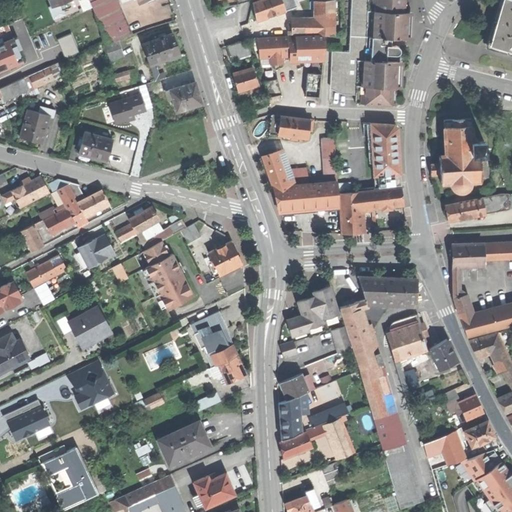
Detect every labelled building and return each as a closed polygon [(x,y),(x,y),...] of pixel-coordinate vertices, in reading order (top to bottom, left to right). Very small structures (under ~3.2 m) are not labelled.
[(49,0),(53,7),(60,4),(63,10),(72,7),(69,0),(70,0),(49,0)] [(90,2),(89,0),(80,0),(85,11),(93,8),(90,2)] [(116,0),(95,0),(90,2),(93,8),(106,41),(130,31),(116,0)] [(255,11),(257,20),(285,10),(284,8),(282,1),(281,0),(259,0),(253,2),(255,11)] [(304,0),(305,9),(313,9),(312,0),(304,0)] [(316,0),(317,11),(317,22),(317,35),(324,35),(335,35),(334,0),(316,0)] [(398,46),(391,45),(391,37),(406,38),(406,27),(407,12),(403,12),(403,0),(351,0),(349,51),(331,50),(330,85),(343,85),(342,94),(356,95),(356,103),(392,105),(393,88),(397,88),(398,62),(387,61),(388,54),(398,54),(400,54),(401,53),(402,52),(402,50),(401,48),(400,47),(400,46),(398,46)] [(511,0),(501,0),(496,19),(488,47),(511,53),(511,0)] [(65,14),(63,10),(60,4),(53,7),(50,8),(55,19),(65,14)] [(146,18),(150,28),(158,25),(154,15),(146,18)] [(309,33),(309,35),(315,35),(317,35),(317,22),(291,22),(291,30),(291,33),(309,33)] [(72,33),(58,39),(66,57),(79,51),(72,33)] [(142,44),(150,66),(170,59),(171,61),(181,57),(180,55),(181,55),(178,45),(174,33),(142,44)] [(315,35),(309,35),(309,36),(298,36),(299,55),(299,59),(316,59),(315,35)] [(322,58),(324,35),(317,35),(315,35),(316,59),(322,58)] [(298,36),(280,37),(281,56),(299,55),(298,36)] [(262,57),(281,56),(280,37),(260,38),(262,57)] [(226,45),(231,60),(251,53),(246,39),(226,45)] [(105,45),(109,61),(124,56),(119,40),(105,45)] [(49,67),(28,76),(34,89),(36,88),(54,80),(49,67)] [(253,67),(233,73),(238,90),(245,88),(258,85),(255,75),(253,67)] [(28,76),(15,82),(18,89),(27,85),(28,88),(27,91),(25,97),(38,92),(36,88),(34,89),(28,76)] [(150,83),(155,96),(165,92),(160,79),(150,83)] [(15,82),(0,89),(0,90),(3,96),(18,89),(15,82)] [(171,90),(177,112),(202,104),(199,93),(196,82),(171,90)] [(311,97),(319,98),(320,84),(312,83),(311,97)] [(5,101),(27,91),(28,88),(27,85),(18,89),(3,96),(5,101)] [(147,91),(142,93),(145,106),(151,104),(147,91)] [(109,103),(116,124),(130,120),(136,118),(134,114),(147,110),(145,106),(142,93),(109,103)] [(41,107),(39,113),(50,115),(49,117),(53,118),(55,111),(41,107)] [(32,141),(42,143),(44,136),(48,137),(50,129),(47,128),(49,117),(50,115),(39,113),(28,110),(21,138),(32,141)] [(270,133),(278,134),(280,115),(272,114),(270,133)] [(308,130),(310,119),(293,117),(280,115),(278,134),(307,138),(308,130)] [(485,140),(476,141),(473,141),(473,137),(472,118),(444,119),(446,155),(440,155),(440,164),(441,174),(441,183),(448,182),(448,185),(450,184),(450,182),(453,182),(453,184),(454,186),(456,189),(459,191),(463,191),(466,190),(469,188),(471,185),(471,181),(473,181),(473,183),(476,183),(476,181),(482,180),(482,178),(481,154),(486,154),(486,153),(485,140)] [(372,123),(374,176),(400,173),(399,154),(397,125),(372,123)] [(97,158),(107,161),(113,140),(84,132),(79,154),(81,154),(89,156),(97,158)] [(336,147),(337,154),(360,154),(360,147),(357,147),(348,147),(348,135),(334,136),(334,147),(336,147)] [(356,135),(348,135),(348,147),(357,147),(356,135)] [(262,156),(273,188),(285,186),(288,186),(283,172),(276,151),(262,156)] [(488,153),(486,153),(486,154),(481,154),(482,178),(489,177),(488,153)] [(337,154),(337,166),(355,166),(360,166),(360,154),(337,154)] [(431,174),(441,174),(440,164),(431,165),(431,174)] [(336,166),(336,175),(355,173),(355,166),(337,166),(336,166)] [(337,181),(338,192),(357,190),(355,173),(336,175),(337,181)] [(374,188),(401,185),(400,173),(374,176),(374,188)] [(20,207),(50,192),(43,180),(41,175),(12,190),(16,198),(20,207)] [(53,191),(57,189),(68,184),(71,182),(60,179),(49,184),(53,191)] [(338,208),(338,192),(337,181),(286,191),(285,186),(273,188),(278,210),(279,209),(281,214),(283,214),(287,213),(286,208),(294,208),(295,212),(303,212),(310,211),(309,206),(317,205),(318,210),(321,210),(326,209),(324,204),(328,204),(329,209),(333,208),(338,208)] [(71,182),(68,184),(78,203),(85,199),(78,184),(71,182)] [(74,222),(77,228),(88,222),(85,216),(78,203),(68,184),(57,189),(67,208),(74,222)] [(401,186),(369,190),(371,209),(403,205),(402,197),(401,186)] [(5,203),(16,198),(12,190),(2,195),(5,203)] [(85,199),(78,203),(85,216),(97,210),(108,204),(101,190),(85,199)] [(369,190),(360,191),(361,210),(371,209),(369,190)] [(338,193),(341,233),(362,232),(361,210),(360,191),(338,193)] [(483,197),(483,198),(486,214),(509,210),(509,194),(501,193),(483,197)] [(448,217),(449,221),(486,214),(483,198),(446,205),(447,209),(448,217)] [(136,233),(141,230),(158,221),(160,220),(152,206),(144,210),(135,215),(129,219),(132,224),(136,233)] [(133,212),(135,215),(144,210),(142,207),(137,210),(133,212)] [(67,208),(60,212),(67,226),(74,222),(67,208)] [(44,220),(51,234),(59,230),(67,226),(60,212),(44,220)] [(182,219),(169,226),(173,234),(180,231),(186,227),(182,219)] [(42,220),(32,225),(35,230),(44,225),(42,220)] [(141,230),(150,247),(162,240),(173,234),(169,226),(163,229),(158,221),(141,230)] [(121,242),(136,233),(132,224),(116,233),(121,242)] [(193,224),(186,227),(180,231),(187,244),(200,237),(193,224)] [(21,230),(32,251),(43,246),(35,230),(32,225),(21,230)] [(79,248),(89,267),(106,258),(106,259),(115,255),(105,235),(97,239),(96,238),(88,243),(79,248)] [(150,247),(143,251),(150,265),(146,268),(150,276),(146,279),(159,302),(163,300),(169,310),(188,299),(188,298),(195,294),(191,286),(187,279),(184,281),(181,275),(182,274),(178,266),(181,265),(177,258),(174,253),(170,255),(162,240),(150,247)] [(210,256),(219,275),(242,263),(231,241),(226,243),(225,240),(219,243),(214,246),(215,249),(208,252),(210,256)] [(511,241),(503,242),(504,264),(511,263),(511,241)] [(503,242),(484,243),(485,265),(504,264),(503,242)] [(453,254),(453,267),(460,266),(485,265),(484,243),(453,243),(453,254)] [(59,255),(50,260),(54,268),(63,263),(59,255)] [(215,277),(219,275),(210,256),(206,258),(215,277)] [(26,273),(33,287),(57,274),(54,268),(50,260),(38,267),(26,273)] [(66,269),(63,263),(54,268),(57,274),(66,269)] [(122,266),(115,270),(121,281),(128,277),(122,266)] [(363,286),(367,299),(374,321),(349,329),(355,347),(372,341),(369,330),(373,329),(387,307),(387,301),(417,303),(417,279),(415,278),(360,276),(363,286)] [(468,300),(460,278),(454,278),(454,295),(455,299),(468,300)] [(12,279),(6,282),(18,304),(24,300),(12,279)] [(44,304),(56,298),(47,281),(35,287),(44,304)] [(0,286),(0,304),(11,299),(3,285),(0,286)] [(286,320),(291,336),(307,331),(306,328),(323,323),(322,319),(339,313),(330,286),(312,291),(314,295),(297,301),(299,308),(301,315),(286,320)] [(341,307),(348,330),(349,329),(374,321),(367,299),(341,307)] [(473,317),(468,300),(455,299),(462,320),(473,317)] [(87,306),(90,311),(97,307),(95,302),(87,306)] [(511,306),(473,317),(462,320),(468,337),(511,325),(511,306)] [(78,339),(83,348),(111,333),(97,307),(90,311),(70,322),(66,315),(56,320),(63,334),(72,329),(78,339)] [(218,364),(237,355),(230,338),(225,329),(228,328),(219,311),(190,325),(201,348),(208,345),(217,364),(218,364)] [(390,326),(392,334),(420,324),(416,314),(391,323),(389,324),(390,326)] [(425,323),(420,324),(424,336),(429,335),(427,329),(425,323)] [(388,335),(396,359),(428,348),(424,336),(420,324),(392,334),(388,335)] [(330,331),(337,353),(352,347),(344,326),(330,331)] [(390,472),(415,465),(373,329),(369,330),(372,341),(380,365),(376,366),(385,399),(384,399),(390,420),(376,424),(390,472)] [(498,332),(484,336),(491,353),(506,349),(498,332)] [(0,373),(26,360),(16,342),(13,344),(8,335),(0,339),(0,373)] [(484,336),(469,340),(474,350),(478,358),(491,353),(484,336)] [(430,349),(440,370),(458,361),(453,350),(448,338),(430,349)] [(282,356),(296,352),(292,339),(278,343),(282,356)] [(380,365),(372,341),(355,347),(353,347),(361,371),(376,366),(380,365)] [(428,349),(428,348),(396,359),(395,359),(415,421),(418,420),(409,387),(405,370),(403,363),(423,352),(428,349)] [(511,365),(511,363),(506,349),(491,353),(500,372),(502,371),(511,365)] [(427,360),(423,352),(403,363),(405,370),(414,366),(427,360)] [(34,367),(50,360),(47,353),(31,360),(34,367)] [(241,363),(237,355),(218,364),(223,374),(226,380),(226,381),(246,372),(241,363)] [(71,389),(81,410),(115,394),(98,360),(68,375),(74,387),(71,389)] [(220,375),(223,374),(218,364),(217,364),(209,368),(214,378),(220,375)] [(511,374),(511,365),(502,371),(506,378),(511,374)] [(385,399),(376,366),(361,371),(370,403),(384,399),(385,399)] [(415,372),(414,366),(405,370),(409,387),(419,384),(417,378),(415,372)] [(284,392),(287,399),(299,394),(308,390),(301,373),(280,382),(284,392)] [(442,396),(445,402),(452,399),(456,397),(453,390),(442,396)] [(137,400),(143,397),(140,391),(134,394),(137,400)] [(143,399),(148,408),(163,401),(159,391),(143,399)] [(195,401),(199,410),(220,400),(216,391),(195,401)] [(511,401),(511,391),(497,398),(500,402),(502,406),(511,401)] [(280,417),(281,429),(301,421),(299,394),(287,399),(279,403),(280,417)] [(462,410),(466,420),(483,412),(480,404),(476,395),(459,402),(462,410)] [(390,420),(384,399),(370,403),(376,424),(390,420)] [(457,410),(452,399),(445,402),(450,413),(457,410)] [(511,410),(511,401),(502,406),(506,414),(511,410)] [(40,405),(6,421),(16,441),(50,425),(40,405)] [(311,422),(312,427),(348,412),(346,406),(312,420),(311,422)] [(460,422),(466,420),(462,410),(456,412),(460,422)] [(326,431),(337,458),(353,452),(340,418),(324,424),(326,431)] [(157,439),(168,464),(184,457),(184,458),(195,453),(195,452),(210,445),(204,432),(198,420),(157,439)] [(282,439),(301,431),(301,421),(281,429),(282,439)] [(466,431),(472,446),(479,443),(480,444),(489,440),(488,440),(495,437),(491,429),(488,421),(466,431)] [(308,438),(326,431),(324,424),(306,431),(308,438)] [(464,458),(454,430),(438,437),(443,450),(448,464),(460,460),(464,458)] [(312,447),(308,438),(306,431),(279,441),(281,450),(283,458),(312,447)] [(428,456),(443,450),(438,437),(424,442),(428,456)] [(38,457),(47,476),(65,468),(69,477),(72,484),(55,492),(63,510),(98,494),(75,446),(66,450),(64,444),(38,457)] [(464,458),(460,460),(482,489),(483,489),(498,509),(501,507),(503,511),(511,511),(511,473),(510,475),(500,461),(495,464),(491,458),(488,460),(486,456),(483,452),(467,459),(466,458),(464,458)] [(321,467),(329,488),(343,482),(335,462),(321,467)] [(426,500),(415,465),(390,472),(401,509),(426,500)] [(135,473),(138,479),(150,474),(147,468),(135,473)] [(203,501),(205,506),(235,493),(230,483),(225,471),(209,479),(207,474),(193,481),(198,492),(203,501)] [(124,501),(129,511),(141,511),(178,495),(168,474),(122,495),(124,501)] [(304,491),(306,495),(312,508),(319,505),(312,488),(304,491)] [(197,504),(203,501),(198,492),(192,495),(197,504)] [(116,504),(124,501),(122,495),(113,499),(116,504)] [(181,511),(185,511),(178,495),(141,511),(181,511)] [(288,511),(311,511),(313,511),(312,508),(306,495),(285,503),(288,511)] [(320,500),(323,508),(332,505),(329,497),(320,500)] [(352,511),(347,499),(334,504),(336,511),(352,511)]
